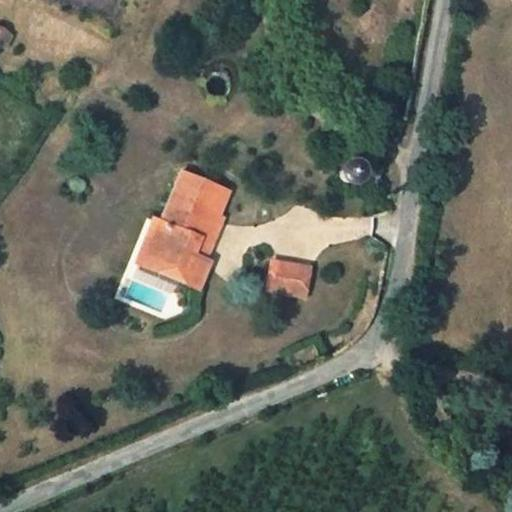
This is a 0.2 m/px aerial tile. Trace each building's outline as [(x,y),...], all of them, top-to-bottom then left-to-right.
[(347,165),(342,165),(338,167),(335,171),(334,175),(336,180),(340,183),(341,184),(346,184),(350,181),(353,177),(353,173),(351,168),(347,165)] [(126,257),(169,275),(166,285),(183,292),(193,266),(184,262),(189,246),(197,249),(208,221),(200,218),(210,191),(165,175),(146,225),(139,222),(126,257)] [(126,257),(123,267),(166,285),(169,275),(126,257)] [(254,289),(269,292),(273,268),(260,264),(254,289)] [(294,298),(298,275),(273,268),(269,292),(294,298)]
